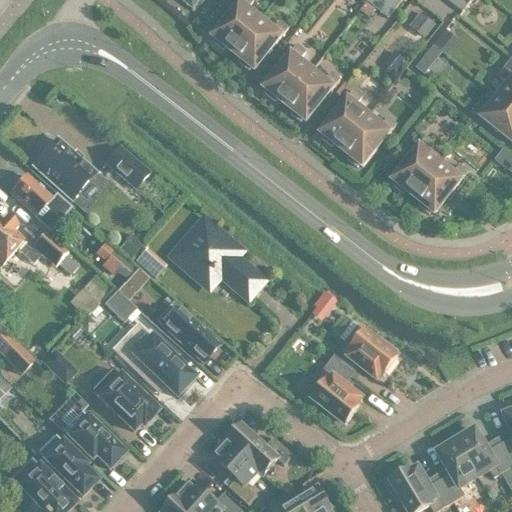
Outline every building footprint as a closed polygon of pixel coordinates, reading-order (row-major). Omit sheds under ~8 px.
[(179,0),(192,10),(200,0),(179,0)] [(225,48),(232,54),(260,19),(246,9),(253,1),(251,0),(240,0),(211,37),(214,39),(212,42),(222,50),(225,48)] [(366,0),(365,1),(376,10),(383,0),(366,0)] [(383,0),(376,10),(387,19),(402,0),(383,0)] [(470,1),(468,0),(446,0),(462,12),(470,1)] [(421,14),(411,28),(425,39),(435,26),(421,14)] [(260,19),(232,54),(240,60),(238,62),(248,71),(250,68),(254,71),(287,28),(279,22),(273,30),(260,19)] [(426,74),(459,38),(448,28),(415,65),(426,74)] [(276,99),(284,105),(311,71),(298,60),(304,52),(296,46),(262,88),(266,91),(263,93),(274,102),(276,99)] [(505,82),(495,95),(511,108),(511,74),(504,68),(498,76),(505,82)] [(311,71),(284,105),(291,111),(289,114),(300,123),(302,120),(305,122),(339,80),(331,73),(325,81),(311,71)] [(333,144),(340,151),(368,116),(355,105),(361,97),(353,91),(319,134),(322,136),(320,139),(331,147),(333,144)] [(475,104),(469,112),(511,145),(511,144),(511,108),(495,95),(483,110),(475,104)] [(368,116),(340,151),(348,157),(346,159),(357,168),(359,165),(362,167),(395,125),(388,119),(381,126),(368,116)] [(412,132),(410,136),(414,139),(419,133),(415,130),(412,132)] [(405,192),(412,198),(440,164),(427,153),(433,145),(425,139),(391,181),(394,184),(392,187),(403,195),(405,192)] [(57,141),(33,168),(71,201),(95,174),(57,141)] [(105,164),(135,189),(148,174),(118,148),(105,164)] [(511,159),(503,152),(494,162),(511,176),(511,159)] [(453,174),(440,164),(412,198),(420,204),(418,207),(429,216),(431,213),(434,215),(468,173),(460,166),(453,174)] [(66,216),(71,210),(55,196),(50,201),(26,178),(9,196),(34,218),(33,219),(49,234),(59,223),(71,234),(78,227),(66,216)] [(0,268),(1,269),(16,251),(33,266),(41,257),(55,269),(58,266),(70,276),(77,267),(64,256),(67,253),(45,234),(32,249),(14,233),(18,229),(5,218),(2,222),(0,220),(0,268)] [(247,300),(262,282),(234,259),(239,253),(203,221),(171,258),(208,290),(219,276),(247,300)] [(130,259),(143,245),(132,235),(119,249),(130,259)] [(94,254),(104,262),(101,266),(111,274),(115,270),(125,278),(133,268),(113,252),(109,256),(101,248),(94,254)] [(135,262),(154,279),(165,266),(145,249),(135,262)] [(96,305),(106,295),(90,281),(81,291),(96,305)] [(123,285),(116,292),(126,301),(133,293),(123,285)] [(116,293),(103,306),(123,324),(135,310),(116,293)] [(313,306),(316,308),(311,314),(320,322),(336,302),(324,293),(313,306)] [(156,322),(202,363),(218,346),(172,304),(156,322)] [(357,327),(330,361),(351,377),(359,367),(376,381),(381,375),(382,376),(397,358),(393,355),(396,352),(385,344),(383,347),(357,327)] [(0,353),(4,358),(7,356),(16,346),(0,330),(0,353)] [(146,334),(121,360),(153,391),(161,383),(176,397),(193,379),(146,334)] [(24,373),(33,363),(16,346),(7,356),(4,358),(16,369),(18,367),(24,373)] [(55,353),(44,365),(64,384),(75,373),(55,353)] [(351,377),(330,361),(317,378),(324,384),(311,400),(330,415),(328,418),(338,426),(340,423),(344,426),(358,407),(356,406),(361,400),(344,386),(351,377)] [(91,392),(133,432),(140,425),(142,427),(156,412),(112,370),(91,392)] [(511,437),(511,439),(499,444),(511,468),(511,409),(507,411),(508,415),(504,416),(511,437)] [(112,469),(123,459),(121,457),(123,454),(81,413),(61,432),(91,461),(95,456),(108,470),(110,468),(112,469)] [(265,448),(241,426),(226,443),(227,444),(228,444),(259,471),(258,472),(262,476),(276,460),(283,467),(293,457),(273,439),(265,448)] [(454,438),(453,439),(477,478),(495,467),(500,475),(511,468),(499,444),(487,452),(475,431),(471,433),(469,430),(455,439),(454,438)] [(37,454),(81,498),(96,482),(82,469),(85,466),(54,436),(37,454)] [(477,478),(453,439),(452,439),(453,440),(439,449),(440,452),(436,454),(449,475),(439,481),(452,504),(464,497),(459,488),(477,478)] [(228,489),(247,507),(256,497),(245,486),(258,472),(259,471),(228,444),(227,444),(224,448),(221,445),(211,456),(214,459),(213,460),(236,480),(228,489)] [(65,511),(74,504),(31,460),(10,479),(41,511),(65,511)] [(431,511),(438,511),(452,504),(439,481),(428,487),(417,468),(411,472),(409,470),(389,482),(392,486),(389,488),(395,499),(398,497),(407,511),(419,511),(428,507),(431,511)] [(214,504),(192,483),(191,484),(188,482),(179,492),(182,495),(178,499),(176,497),(176,498),(191,511),(241,511),(222,495),(214,504)] [(264,508),(266,511),(323,511),(329,509),(317,490),(293,504),(287,494),(264,508)] [(492,502),(497,511),(506,505),(501,497),(492,502)] [(191,511),(176,498),(163,511),(191,511)]
